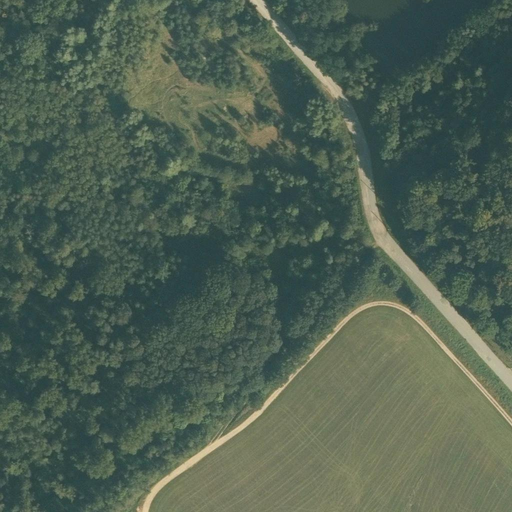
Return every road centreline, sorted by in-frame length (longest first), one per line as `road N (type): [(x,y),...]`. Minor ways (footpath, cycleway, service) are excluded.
road 1 (track): [(144,511),(151,488),(251,419),(366,304),(397,303),(418,317),(511,418)]
road 2 (track): [(380,232),(202,453)]
